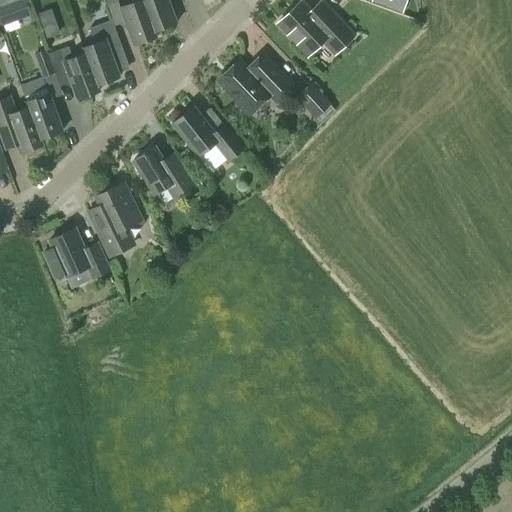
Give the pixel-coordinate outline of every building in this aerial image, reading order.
[(26,0),(18,0),(0,6),(0,24),(1,26),(32,15),(26,0)] [(117,0),(104,0),(112,20),(114,26),(119,24),(127,28),(133,45),(156,37),(142,0),(141,0),(120,8),(117,0)] [(142,0),(156,37),(157,37),(155,31),(177,23),(168,0),(142,0)] [(373,0),(402,10),(405,0),(373,0)] [(301,2),(277,24),(308,57),(330,36),(342,49),(355,37),(335,16),(324,26),(301,2)] [(96,42),(83,46),(99,90),(100,90),(98,85),(120,77),(118,73),(130,68),(114,26),(112,20),(91,27),(96,42)] [(69,46),(59,50),(63,60),(62,60),(76,99),(99,90),(83,46),(82,47),(84,52),(72,57),(69,46)] [(46,49),(34,54),(42,76),(43,76),(44,78),(55,74),(48,54),(46,49)] [(238,61),(218,80),(237,101),(234,103),(247,117),(269,96),(276,103),(293,87),(263,55),(246,70),(238,61)] [(42,76),(19,84),(27,106),(40,139),(41,139),(63,130),(51,99),(44,78),(43,76),(42,76)] [(311,82),(296,98),(321,123),(335,109),(330,104),(331,103),(311,82)] [(11,95),(0,98),(0,137),(5,150),(17,146),(19,153),(42,145),(27,106),(17,110),(11,95)] [(194,107),(171,124),(197,157),(214,144),(228,161),(242,150),(223,126),(214,133),(194,107)] [(154,147),(133,161),(154,195),(171,184),(178,196),(193,187),(180,166),(170,173),(154,147)] [(107,222),(95,228),(109,257),(125,249),(117,232),(140,221),(122,183),(95,196),(107,222)] [(51,247),(42,251),(54,278),(64,274),(65,277),(86,267),(91,279),(108,271),(99,251),(86,257),(74,229),(48,240),(51,247)]
